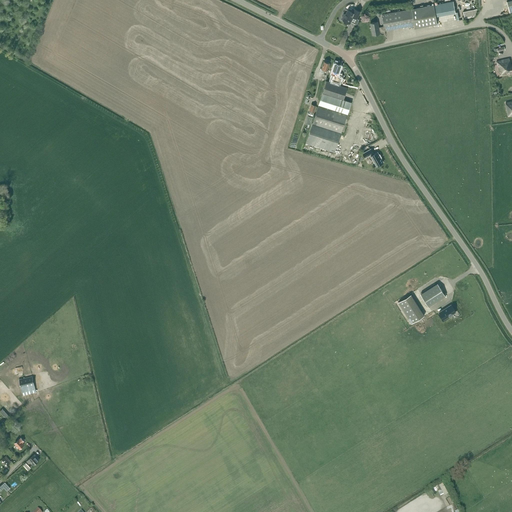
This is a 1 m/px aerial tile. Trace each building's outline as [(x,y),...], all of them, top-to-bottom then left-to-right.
[(453,1),(434,4),(437,16),(455,13),(453,1)] [(384,26),(385,30),(385,31),(415,25),(415,28),(438,24),(434,4),(407,9),(407,8),(405,8),(405,10),(382,14),(384,26)] [(344,14),(342,19),(343,19),(343,20),(350,24),(353,17),(357,18),(360,12),(355,9),(353,12),(348,10),(346,14),(344,14)] [(379,31),(385,30),(384,26),(379,27),(378,22),(370,23),(372,35),(380,34),(379,31)] [(511,65),(509,58),(497,61),(500,76),(507,74),(507,73),(511,71),(511,65)] [(320,68),(319,71),(322,72),(320,77),(326,78),(328,70),(327,70),(330,62),(327,61),(327,60),(325,60),(324,60),(323,60),(321,68),(320,68)] [(330,81),(339,84),(339,83),(341,77),(337,75),(341,65),(334,63),(331,73),(332,73),(330,80),(331,80),(330,81)] [(351,101),(344,99),(347,87),(326,80),(306,142),(335,152),(351,101)] [(371,149),(363,153),(365,157),(370,154),(376,166),(384,162),(381,157),(382,157),(380,154),(379,154),(378,152),(374,154),(371,149)] [(438,283),(421,294),(429,307),(446,296),(438,283)] [(412,323),(424,315),(411,294),(398,302),(412,323)] [(456,312),(451,305),(439,312),(444,320),(456,312)] [(33,376),(19,379),(23,395),(37,391),(33,376)] [(22,433),(13,440),(17,444),(20,442),(21,443),(24,440),(23,439),(25,437),(22,433)] [(30,459),(28,461),(30,463),(32,461),(35,464),(40,460),(35,454),(30,459)] [(3,457),(0,459),(0,460),(6,467),(11,462),(6,456),(4,457),(3,457)] [(5,482),(0,486),(0,488),(1,490),(4,487),(7,491),(10,488),(5,482)]
